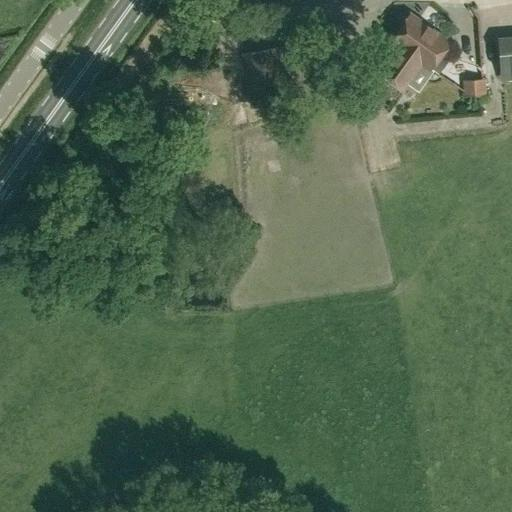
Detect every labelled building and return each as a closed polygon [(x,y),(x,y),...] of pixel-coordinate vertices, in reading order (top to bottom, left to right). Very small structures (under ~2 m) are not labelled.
[(421,63),(429,69),(448,44),(409,15),(408,18),(404,16),(400,18),(398,21),(398,25),(400,28),(390,41),(397,45),(378,71),(402,89),(406,83),(421,63)] [(503,80),(511,79),(511,38),(500,40),(503,80)] [(292,46),(278,48),(282,71),(296,68),(292,46)] [(241,54),(249,100),(284,95),(276,49),(241,54)] [(482,77),(469,77),(469,93),(482,93),(482,77)]
